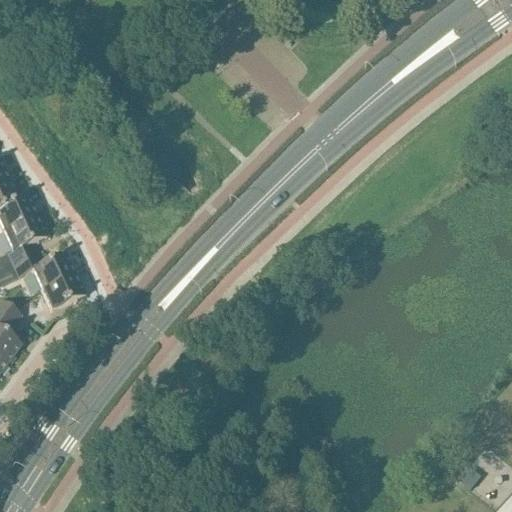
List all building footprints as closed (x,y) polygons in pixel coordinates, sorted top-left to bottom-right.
[(0,190),(9,187),(0,167),(0,190)] [(9,187),(0,190),(0,214),(18,206),(18,205),(9,187)] [(0,239),(2,238),(2,237),(37,221),(27,200),(18,205),(18,206),(0,214),(0,239)] [(46,241),(37,221),(2,237),(2,238),(11,256),(6,258),(12,271),(13,271),(36,260),(31,248),(46,241)] [(40,296),(75,280),(65,259),(41,270),(36,260),(13,271),(12,271),(17,283),(31,277),(40,296)] [(75,280),(40,296),(49,316),(84,300),(75,280)] [(264,284),(259,288),(264,295),(270,292),(264,284)] [(0,321),(13,331),(21,320),(0,305),(0,321)] [(0,321),(0,364),(6,369),(19,351),(5,341),(13,331),(0,321)] [(470,493),(480,480),(468,470),(458,483),(470,493)]
